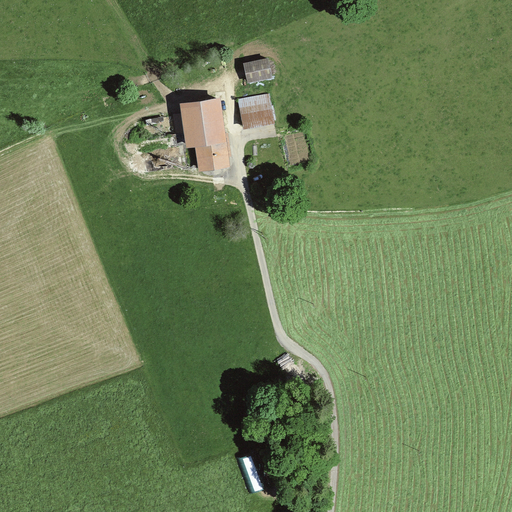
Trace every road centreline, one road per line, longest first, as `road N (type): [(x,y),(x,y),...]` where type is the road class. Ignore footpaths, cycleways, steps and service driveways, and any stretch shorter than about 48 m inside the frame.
road 1 (track): [(274,132),(245,137),(245,187),(283,338),(329,390),(329,511)]
road 2 (track): [(245,187),(282,210),(327,215),(448,210),(511,192)]
